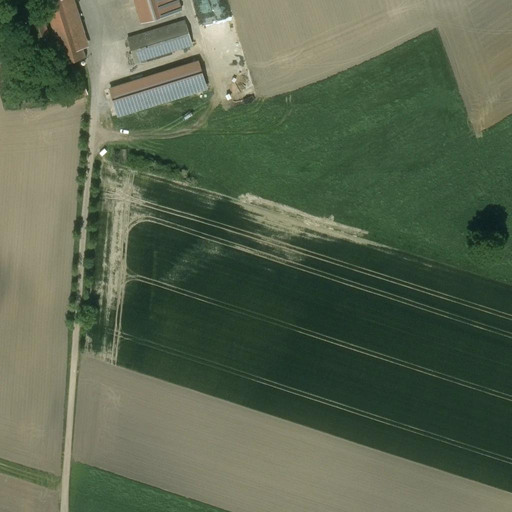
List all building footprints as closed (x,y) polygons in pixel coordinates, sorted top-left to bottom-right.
[(66,0),(43,0),(64,64),(85,57),(66,0)] [(177,0),(134,0),(141,23),(181,11),(177,0)] [(40,9),(28,13),(35,37),(47,33),(40,9)] [(184,21),(127,39),(134,62),(191,45),(184,21)] [(206,60),(113,85),(121,114),(214,89),(206,60)] [(87,94),(84,82),(63,89),(66,101),(87,94)]
